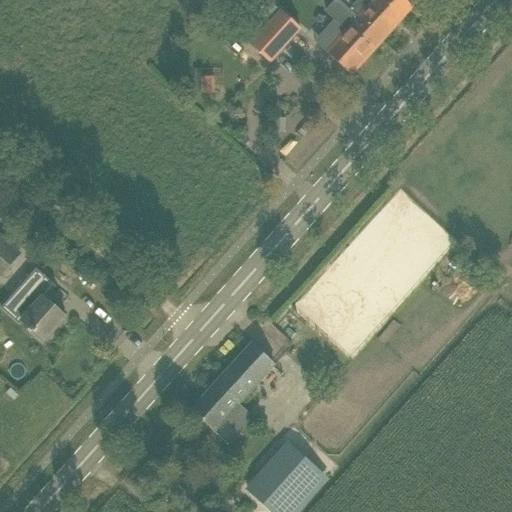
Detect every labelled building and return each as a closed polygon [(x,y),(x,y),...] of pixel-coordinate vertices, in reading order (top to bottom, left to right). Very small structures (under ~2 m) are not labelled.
[(269,0),(239,33),(251,44),(266,28),(302,62),(318,45),(282,11),(270,0),(269,0)] [(348,30),(326,53),(350,75),(381,40),(349,10),(338,0),(327,11),(348,30)] [(371,0),(358,0),(349,10),(381,40),(411,7),(404,0),(375,0),(374,2),(371,0)] [(200,89),(200,94),(213,94),(213,76),(200,76),(200,89)] [(0,278),(21,254),(0,235),(0,278)] [(36,269),(16,292),(32,307),(20,321),(45,342),(66,318),(44,299),(55,286),(36,269)] [(276,327),(293,343),(308,327),(291,311),(276,327)] [(250,345),(191,410),(215,432),(274,367),(250,345)] [(270,511),(283,511),(319,472),(289,446),(248,492),(270,511)]
